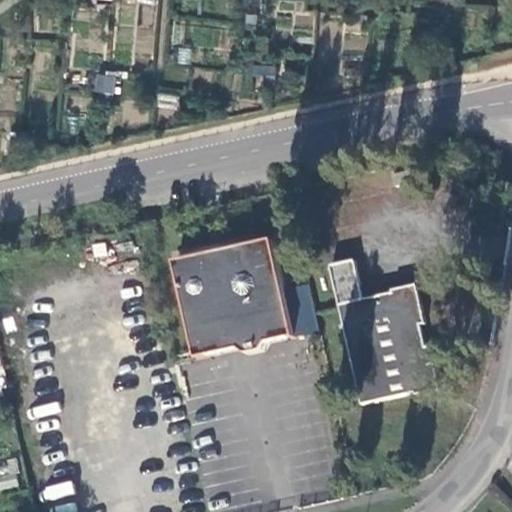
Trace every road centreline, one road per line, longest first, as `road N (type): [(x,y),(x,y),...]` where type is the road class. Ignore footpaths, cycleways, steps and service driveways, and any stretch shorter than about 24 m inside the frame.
road 1 (unclassified): [(0,208),(511,103)]
road 2 (unclassified): [(511,379),(491,442),(438,511)]
